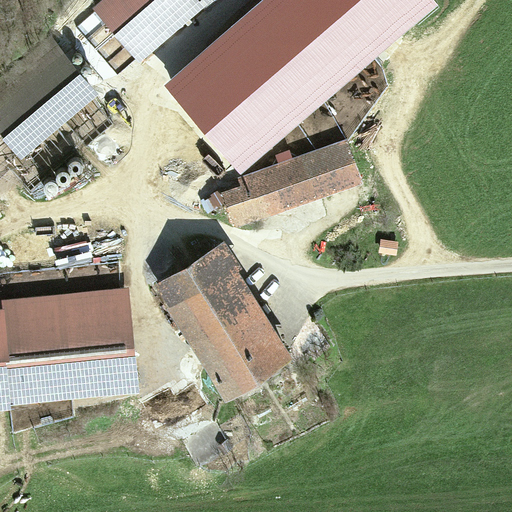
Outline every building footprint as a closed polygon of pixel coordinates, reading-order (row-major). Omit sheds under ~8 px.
[(199,0),(85,0),(135,56),(199,0)] [(430,0),(270,0),(174,83),(238,160),(432,2),(430,0)] [(97,95),(50,40),(0,82),(0,135),(20,159),(97,95)] [(362,186),(346,141),(216,186),(232,231),(362,186)] [(293,356),(221,247),(155,290),(227,399),(293,356)] [(140,392),(130,288),(0,300),(0,311),(0,312),(0,311),(0,413),(10,412),(9,405),(140,392)]
